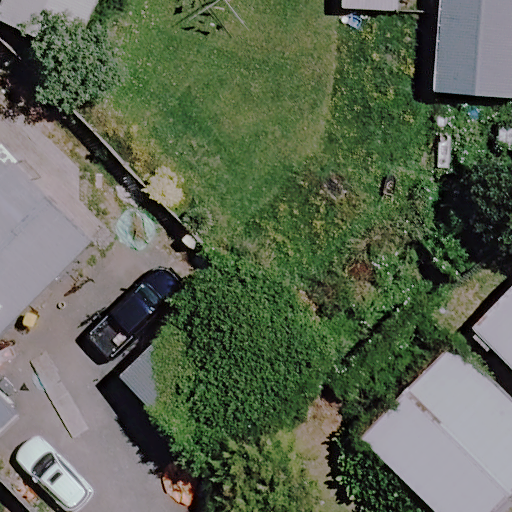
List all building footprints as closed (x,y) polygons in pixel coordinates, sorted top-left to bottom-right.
[(98,0),(3,0),(0,6),(0,26),(64,62),(98,0)] [(0,343),(117,225),(0,109),(0,343)] [(511,294),(470,340),(511,378),(511,294)] [(297,382),(209,296),(122,386),(209,472),(297,382)] [(499,511),(511,500),(511,411),(452,350),(360,441),(429,511),(499,511)]
